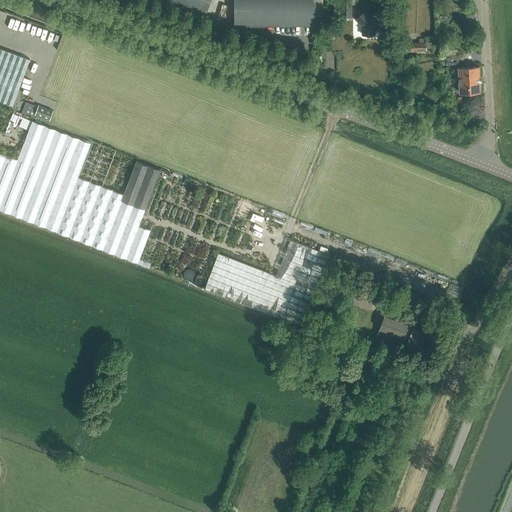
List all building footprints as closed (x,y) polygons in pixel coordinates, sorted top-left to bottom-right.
[(158,0),(205,18),(205,16),(211,0),(158,0)] [(315,0),(236,0),(236,26),(316,26),(315,0)] [(351,0),(343,0),(343,17),(352,17),(351,0)] [(478,4),(468,6),(470,17),(480,15),(478,4)] [(375,30),(385,30),(385,16),(372,15),(367,10),(357,20),(363,27),(363,35),(375,35),(375,30)] [(427,44),(426,43),(403,44),(403,52),(427,51),(427,50),(427,44)] [(449,45),(450,53),(461,51),(459,43),(449,45)] [(30,60),(0,48),(0,101),(13,106),(30,60)] [(337,62),(336,53),(325,53),(326,62),(337,62)] [(447,55),(448,65),(459,64),(458,54),(447,55)] [(461,92),(481,91),(480,67),(460,68),(461,92)] [(35,112),(37,107),(26,102),(22,113),(34,118),(35,112)] [(38,104),(37,107),(35,112),(50,117),(53,110),(38,104)] [(0,211),(137,263),(150,231),(140,227),(143,217),(146,210),(161,170),(137,162),(124,194),(79,177),(91,143),(32,121),(23,145),(18,159),(0,152),(0,211)] [(258,231),(263,217),(254,213),(248,228),(258,231)] [(269,220),(266,231),(271,232),(274,222),(269,220)] [(237,241),(240,234),(232,231),(229,239),(237,241)] [(331,255),(318,250),(290,240),(277,276),(219,254),(205,289),(291,323),(301,322),(307,316),(331,256),(330,256),(331,255)] [(200,268),(196,278),(205,281),(209,272),(200,268)] [(369,310),(375,296),(358,290),(353,303),(369,310)] [(398,349),(401,340),(421,348),(427,332),(413,327),(407,324),(384,316),(375,340),(398,349)] [(330,357),(325,370),(344,378),(350,365),(330,357)]
